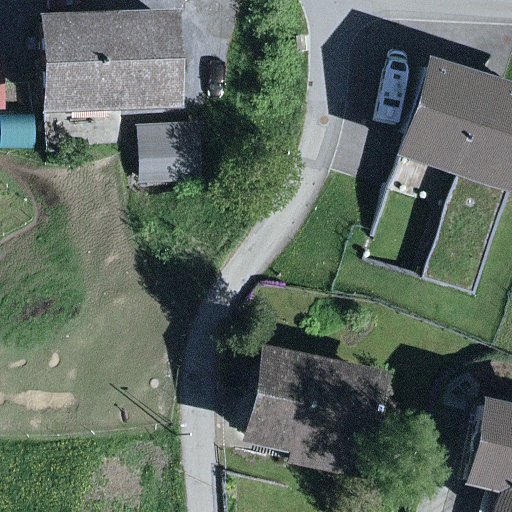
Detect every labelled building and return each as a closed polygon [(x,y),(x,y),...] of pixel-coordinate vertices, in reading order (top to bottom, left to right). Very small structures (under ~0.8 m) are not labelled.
[(183,4),(38,9),(41,102),(186,97),(183,4)] [(0,105),(20,104),(18,54),(0,54),(0,105)] [(511,95),(404,68),(388,129),(422,138),(412,175),(471,190),(446,288),(492,300),(511,222),(511,95)] [(202,117),(144,117),(145,174),(203,173),(202,117)] [(371,358),(245,335),(227,437),(352,459),(371,358)] [(511,511),(511,394),(504,398),(472,391),(454,477),(490,485),(484,511),(511,511)]
